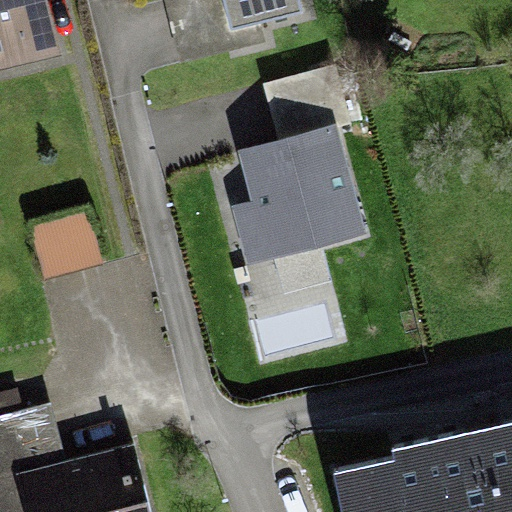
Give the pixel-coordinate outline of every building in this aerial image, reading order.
[(28,0),(0,0),(0,68),(42,58),(28,0)] [(166,0),(181,59),(265,38),(260,19),(301,9),(298,0),(166,0)] [(250,200),(232,204),(248,265),(365,233),(335,125),(349,121),(333,63),(260,83),(275,139),(236,150),(250,200)] [(79,213),(27,228),(39,273),(92,258),(79,213)] [(0,511),(135,511),(121,453),(61,468),(47,412),(0,423),(0,511)] [(511,511),(511,435),(336,471),(345,511),(511,511)]
